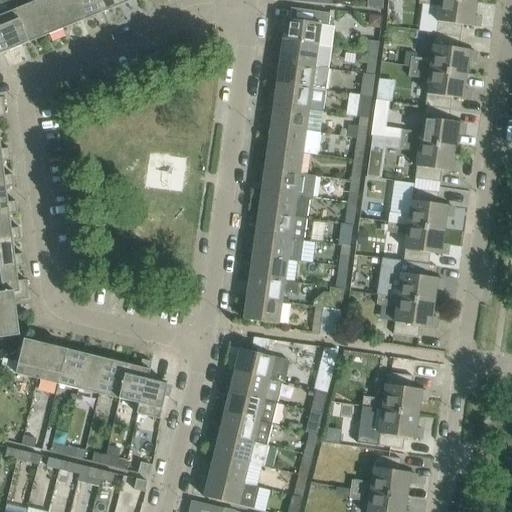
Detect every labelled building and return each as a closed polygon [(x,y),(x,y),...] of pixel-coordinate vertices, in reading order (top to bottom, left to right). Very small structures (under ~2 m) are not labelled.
[(53,0),(38,0),(33,2),(46,36),(65,28),(53,0)] [(74,0),(53,0),(65,28),(83,21),(74,0)] [(96,0),(74,0),(83,21),(102,13),(96,0)] [(117,0),(96,0),(102,13),(120,6),(117,0)] [(460,37),(462,25),(472,27),(473,26),(478,27),(479,17),(474,16),(476,2),(460,0),(419,0),(419,4),(439,7),(437,21),(437,22),(435,34),(460,37)] [(33,2),(14,10),(27,43),(46,36),(33,2)] [(286,19),(283,41),(332,48),(334,27),(328,26),(330,14),(291,8),(289,20),(286,19)] [(14,10),(0,15),(0,32),(8,51),(27,43),(14,10)] [(368,15),(368,21),(372,27),(379,28),(380,16),(368,15)] [(468,61),(473,62),(475,52),(469,51),(459,49),(460,37),(435,34),(434,46),(433,45),(431,60),(411,57),(410,67),(466,75),(468,61)] [(363,40),(361,52),(368,53),(376,55),(378,42),(363,40)] [(283,41),(280,62),(329,69),(332,48),(283,41)] [(358,52),(357,58),(360,63),(366,64),(368,53),(361,52),(358,52)] [(366,64),(366,66),(375,67),(376,55),(368,53),(366,64)] [(277,84),(311,89),(325,91),(329,69),(314,67),(280,62),(277,84)] [(450,110),(452,98),(462,99),(468,100),(469,89),(464,89),(466,75),(410,67),(408,77),(429,80),(427,94),(426,94),(427,94),(425,106),(450,110)] [(362,74),(359,96),(362,96),(370,97),(373,76),(365,75),(362,74)] [(277,84),(273,105),(308,110),(322,112),(325,91),(311,89),(277,84)] [(362,96),(360,109),(369,110),(370,97),(362,96)] [(273,105),(270,127),(319,134),(322,112),(308,110),(273,105)] [(399,140),(455,148),(457,134),(463,135),(464,124),(459,124),(459,123),(448,122),(450,110),(425,106),(424,118),(423,118),(421,133),(401,130),(399,140)] [(358,127),(356,139),(364,140),(366,128),(358,126),(358,127)] [(305,132),(270,127),(267,148),(302,153),(316,155),(319,134),(305,132)] [(378,134),(374,147),(389,151),(393,138),(378,134)] [(356,139),(354,151),(363,153),(364,140),(356,139)] [(0,140),(0,159),(3,159),(3,161),(11,160),(9,149),(1,149),(0,140)] [(415,179),(440,183),(442,170),(452,172),(458,172),(459,162),(453,161),(455,148),(399,140),(398,149),(418,152),(416,166),(416,167),(417,167),(415,179)] [(267,148),(264,169),(299,174),(302,153),(267,148)] [(3,159),(0,159),(0,186),(6,186),(6,187),(14,186),(12,175),(4,176),(3,161),(3,159)] [(367,164),(365,177),(380,179),(382,167),(367,164)] [(261,191),(309,198),(312,198),(315,177),(299,174),(264,169),(261,191)] [(351,169),(350,182),(358,183),(360,170),(351,169)] [(350,182),(348,194),(357,195),(358,183),(350,182)] [(6,186),(0,186),(0,213),(9,212),(9,214),(17,213),(16,202),(8,203),(6,187),(6,186)] [(414,189),(412,201),(411,201),(409,216),(389,213),(388,222),(444,230),(446,217),(451,218),(453,207),(447,207),(447,206),(437,205),(439,192),(414,189)] [(261,191),(258,212),(306,219),(309,198),(261,191)] [(347,203),(344,224),(353,226),(355,204),(347,203)] [(9,212),(0,213),(0,240),(13,239),(13,240),(21,239),(19,228),(11,229),(9,214),(9,212)] [(258,212),(255,234),(303,240),(306,219),(258,212)] [(442,244),(444,230),(388,222),(386,232),(407,235),(405,249),(405,250),(403,262),(428,265),(430,253),(440,255),(440,254),(446,255),(447,245),(442,244)] [(341,224),(338,245),(341,246),(350,247),(353,226),(344,224),(341,224)] [(252,255),(287,260),(300,262),(303,240),(255,234),(252,255)] [(13,239),(0,240),(0,266),(16,265),(16,267),(24,265),(23,254),(15,255),(13,240),(13,239)] [(341,246),(338,267),(347,268),(350,247),(341,246)] [(252,255),(249,276),(284,281),(287,260),(252,255)] [(403,262),(402,274),(401,274),(399,288),(379,286),(378,295),(434,303),(436,289),(441,290),(443,280),(437,279),(427,277),(428,265),(403,262)] [(16,265),(0,266),(0,292),(27,289),(26,280),(18,281),(16,267),(16,265)] [(338,267),(336,280),(345,281),(347,268),(338,267)] [(249,276),(246,298),(281,303),(283,293),(295,295),(297,283),(284,281),(249,276)] [(341,311),(344,290),(330,288),(327,309),(341,311)] [(0,315),(17,313),(15,301),(28,299),(27,289),(0,292),(0,315)] [(432,317),(434,303),(378,295),(376,305),(396,308),(394,322),(395,322),(393,335),(418,338),(420,326),(430,327),(436,328),(437,318),(432,317)] [(281,303),(246,298),(243,320),(278,325),(281,303)] [(338,337),(341,311),(327,309),(324,309),(320,335),(338,337)] [(17,313),(0,315),(0,337),(19,335),(17,313)] [(254,337),(251,352),(266,356),(270,339),(254,337)] [(24,339),(15,374),(36,379),(44,344),(24,339)] [(44,344),(36,379),(57,384),(65,349),(44,344)] [(65,349),(57,384),(78,389),(86,354),(65,349)] [(289,361),(274,357),(266,356),(251,352),(240,349),(234,371),(282,382),(284,383),(289,361)] [(86,354),(78,389),(98,394),(107,359),(86,354)] [(107,359),(98,394),(119,399),(127,364),(107,359)] [(127,364),(119,399),(139,404),(140,404),(146,379),(147,380),(152,362),(142,360),(140,367),(127,364)] [(282,382),(234,371),(229,392),(277,403),(282,382)] [(383,400),(363,397),(362,406),(418,414),(420,401),(425,401),(427,391),(421,390),(411,388),(413,376),(388,373),(386,385),(385,385),(383,400)] [(139,404),(136,414),(139,414),(159,419),(168,385),(147,380),(146,379),(140,404),(139,404)] [(315,390),(310,411),(322,414),(327,393),(319,391),(315,390)] [(277,403),(229,392),(224,413),(272,424),(277,403)] [(416,428),(418,414),(362,406),(361,416),(381,419),(379,434),(377,446),(402,449),(404,437),(414,439),(415,438),(420,439),(422,429),(416,428)] [(317,435),(322,414),(310,411),(304,432),(317,435)] [(272,424),(224,413),(219,434),(267,445),(272,424)] [(219,434),(214,455),(248,463),(263,467),(268,446),(267,445),(219,434)] [(24,435),(21,445),(34,448),(36,438),(24,435)] [(50,452),(62,455),(65,445),(53,442),(50,452)] [(305,442),(302,454),(311,456),(314,444),(305,442)] [(77,448),(65,445),(62,455),(75,458),(77,448)] [(5,457),(17,460),(19,450),(7,448),(5,457)] [(19,450),(17,460),(29,463),(31,454),(19,450)] [(94,452),(91,462),(99,464),(103,465),(106,455),(101,454),(94,452)] [(306,477),(311,456),(302,454),(297,475),(306,477)] [(106,455),(103,465),(116,468),(118,458),(106,455)] [(248,463),(214,455),(209,476),(243,484),(248,463)] [(372,483),(352,480),(350,490),(406,497),(408,484),(414,484),(415,474),(410,473),(399,471),(401,459),(376,456),(374,468),(372,483)] [(46,467),(59,470),(61,461),(49,458),(46,467)] [(61,461),(59,470),(71,473),(73,464),(61,461)] [(138,473),(148,476),(151,467),(151,465),(140,462),(138,473)] [(82,466),(80,476),(99,480),(102,471),(82,466)] [(102,471),(99,480),(112,484),(115,474),(102,471)] [(306,477),(297,475),(292,496),(301,498),(306,477)] [(259,488),(243,484),(209,476),(204,497),(253,509),(259,488)] [(144,492),(145,490),(147,482),(136,479),(134,490),(144,492)] [(350,490),(349,499),(369,502),(367,511),(409,511),(410,511),(404,511),(406,497),(350,490)] [(297,511),(301,498),(292,496),(288,511),(297,511)] [(222,511),(224,508),(191,500),(188,511),(222,511)]
